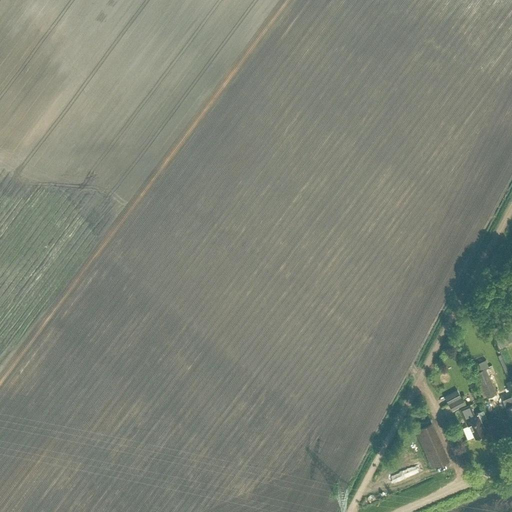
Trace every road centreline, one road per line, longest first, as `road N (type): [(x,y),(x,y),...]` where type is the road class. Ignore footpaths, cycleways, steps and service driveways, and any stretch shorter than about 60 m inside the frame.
road 1 (track): [(511,204),(351,511)]
road 2 (unclassified): [(511,462),(398,511)]
